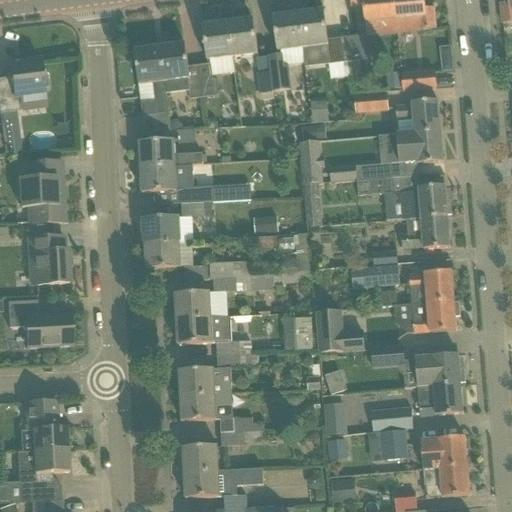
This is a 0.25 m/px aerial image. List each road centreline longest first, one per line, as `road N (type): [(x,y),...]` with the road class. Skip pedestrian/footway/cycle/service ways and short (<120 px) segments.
road 1 (residential): [(509,511),(469,0)]
road 2 (residential): [(114,383),(95,0)]
road 3 (residential): [(122,511),(114,383)]
